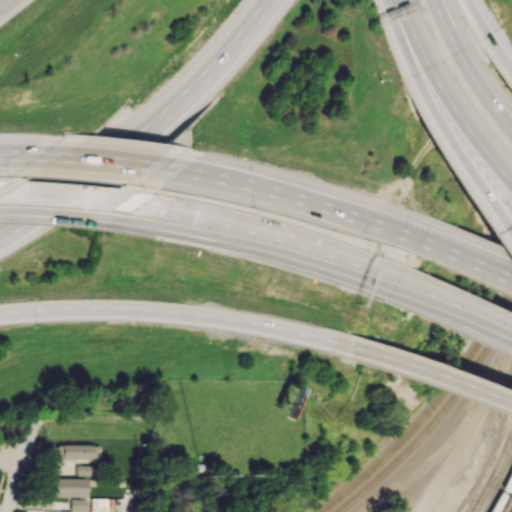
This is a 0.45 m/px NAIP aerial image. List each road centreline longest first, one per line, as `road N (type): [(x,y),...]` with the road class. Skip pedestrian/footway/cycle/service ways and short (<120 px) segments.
road 1 (motorway): [(0,239),(150,128),(269,0)]
road 2 (motorway): [(0,316),(146,312),(315,339)]
road 3 (motorway): [(149,210),(316,251),(417,292)]
road 4 (motorway): [(399,10),(444,138),(498,226)]
road 5 (motorway): [(435,247),(217,178)]
road 6 (motorway): [(399,10),(460,120),(511,191)]
road 7 (motorway): [(315,339),(511,411)]
road 8 (motorway): [(217,178),(18,154)]
road 9 (track): [(418,511),(511,373)]
road 10 (motorway): [(0,200),(149,210)]
